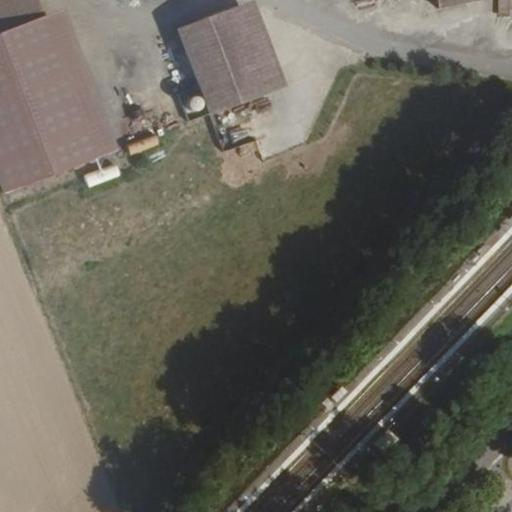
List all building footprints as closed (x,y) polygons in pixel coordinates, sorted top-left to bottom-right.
[(0,0),(0,40),(39,26),(29,0),(0,0)] [(173,0),(177,8),(197,0),(173,0)] [(485,0),(437,0),(439,12),(486,3),(485,0)] [(246,14),(233,19),(266,103),(280,98),(246,14)] [(39,26),(93,166),(111,159),(57,19),(39,26)] [(233,19),(177,42),(210,125),(266,103),(233,19)] [(39,26),(0,40),(0,199),(1,201),(93,166),(39,26)] [(131,155),(159,145),(155,135),(127,144),(131,155)] [(511,506),(511,487),(503,496),(511,506)]
